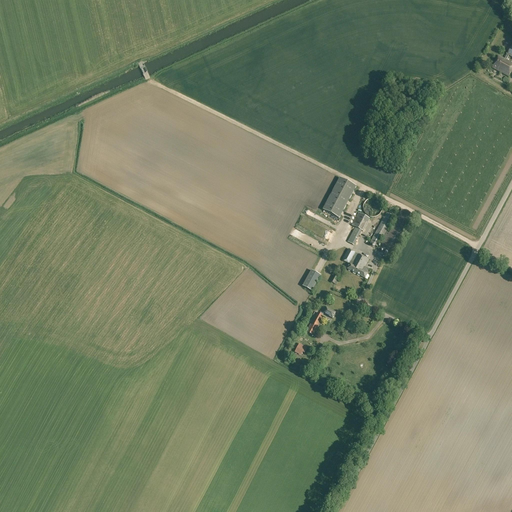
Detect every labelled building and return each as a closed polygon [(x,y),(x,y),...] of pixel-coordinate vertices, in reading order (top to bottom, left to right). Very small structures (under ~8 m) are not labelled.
[(492,68),(509,77),(511,70),(511,63),(506,60),(509,56),(511,57),(511,45),(510,49),(504,59),(499,56),(492,68)] [(323,210),(340,219),(356,187),(340,178),(323,210)] [(364,205),(363,206),(363,207),(363,208),(363,209),(364,210),(364,211),(365,212),(365,213),(366,214),(367,215),(368,216),(369,216),(370,217),(371,217),(372,217),(373,217),(374,217),(375,217),(376,217),(377,216),(378,216),(379,215),(379,214),(380,214),(381,213),(381,212),(382,211),(382,210),(382,209),(382,208),(382,207),(382,206),(382,205),(382,204),(381,203),(381,202),(380,202),(380,201),(379,200),(378,199),(377,199),(376,199),(376,198),(375,198),(374,198),(373,198),(372,198),(371,198),(370,198),(369,199),(368,199),(368,200),(367,200),(366,201),(365,202),(365,203),(364,203),(364,204),(364,205)] [(380,249),(394,256),(416,217),(402,209),(389,233),(386,232),(395,217),(387,212),(372,238),(370,243),(378,247),(380,244),(382,245),(380,249)] [(347,242),(354,246),(362,231),(363,232),(370,219),(358,213),(351,225),(355,228),(347,242)] [(347,269),(365,279),(368,274),(367,273),(369,269),(365,267),(368,260),(348,249),(342,260),(350,264),(347,269)] [(302,286),(312,291),(321,276),(311,271),(302,286)] [(331,282),(335,284),(339,275),(335,273),(331,282)] [(324,314),(333,319),(335,313),(323,307),(320,312),(324,314)] [(308,331),(314,334),(317,329),(323,316),(317,313),(308,331)] [(295,353),(301,356),(303,352),(305,353),(308,348),(305,347),(299,344),(295,353)]
